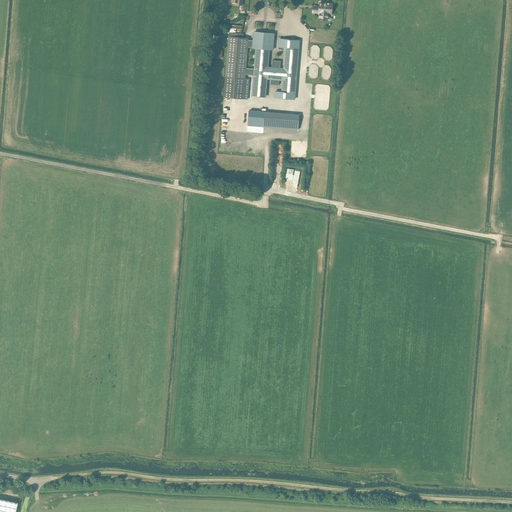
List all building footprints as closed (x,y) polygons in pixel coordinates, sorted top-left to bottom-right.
[(315,13),(320,13),(319,18),(328,18),(329,14),(332,14),(333,4),(329,4),(329,3),(328,3),(328,4),(320,3),(320,9),(316,9),(315,13)] [(245,79),(246,75),(246,68),(248,47),(249,40),(249,39),(243,38),(243,34),(229,33),(228,37),(223,97),(248,100),(249,79),(245,79)] [(246,68),(246,75),(254,75),(253,96),(265,97),(267,79),(271,79),(271,85),(279,85),(279,80),(283,80),(282,92),(275,92),(275,98),(295,99),(300,41),(280,39),(279,47),(286,47),(284,69),(280,68),(281,61),(273,60),(272,68),(268,67),(269,49),(273,50),(274,36),(254,34),(254,40),(249,40),(248,47),(257,48),(255,68),(246,68)] [(220,36),(214,36),(213,57),(222,58),(223,40),(220,39),(220,36)] [(263,127),(298,130),(299,115),(264,112),(263,127)] [(288,168),(286,180),(291,180),(292,177),(297,178),(298,170),(288,168)] [(0,511),(11,511),(14,502),(0,498),(0,511)]
